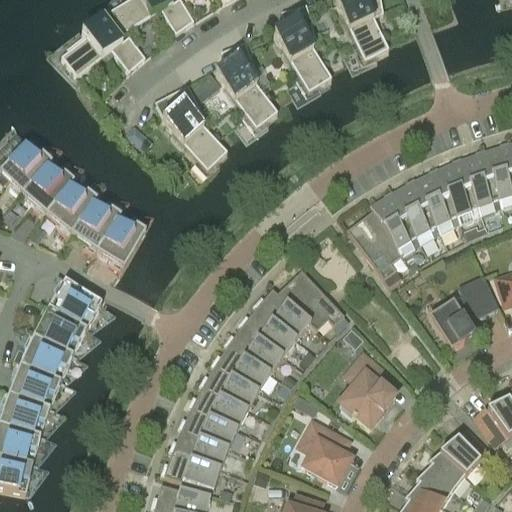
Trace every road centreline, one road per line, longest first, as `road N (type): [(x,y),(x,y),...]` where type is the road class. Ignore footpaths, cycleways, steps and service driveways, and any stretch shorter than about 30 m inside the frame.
road 1 (residential): [(179,333),(283,216),(348,168),(452,116)]
road 2 (residential): [(352,511),(425,404),(511,346)]
road 3 (residential): [(104,511),(126,436),(179,333)]
road 4 (residential): [(123,104),(182,49),(263,0)]
road 5 (residential): [(179,333),(30,262)]
road 6 (residential): [(410,0),(452,116)]
